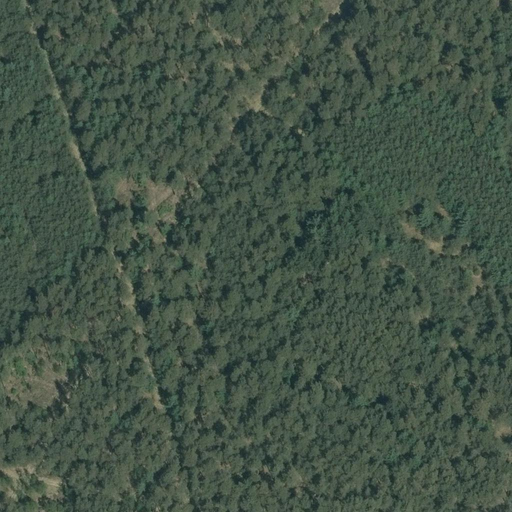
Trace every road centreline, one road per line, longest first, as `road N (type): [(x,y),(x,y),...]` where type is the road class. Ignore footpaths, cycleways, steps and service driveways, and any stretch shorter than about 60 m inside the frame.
road 1 (track): [(6,511),(253,107),(344,0)]
road 2 (track): [(19,0),(126,308),(183,511)]
road 3 (track): [(206,0),(253,107),(359,190),(456,347),(475,403)]
road 4 (track): [(0,467),(188,511)]
